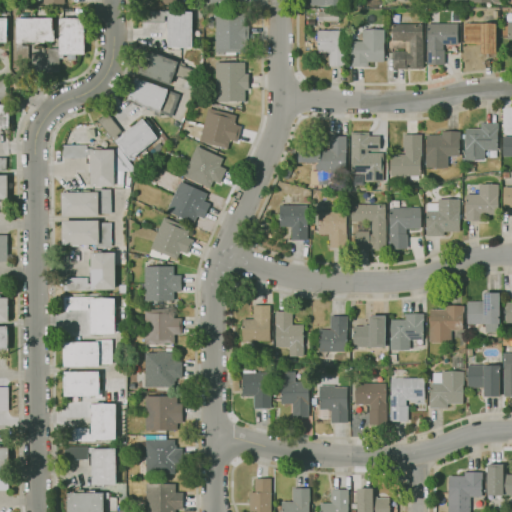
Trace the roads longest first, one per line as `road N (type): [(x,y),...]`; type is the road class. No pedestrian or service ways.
road 1 (residential): [(112,0),(113,62),(94,91),(55,105),(36,132),(37,511)]
road 2 (residential): [(212,511),(213,296),(284,95),(282,0)]
road 3 (residential): [(213,442),(345,458),(414,454),(511,432)]
road 4 (residential): [(223,259),(348,282),(417,279),(486,255),(511,255)]
road 5 (residential): [(511,89),(430,102),(284,95)]
